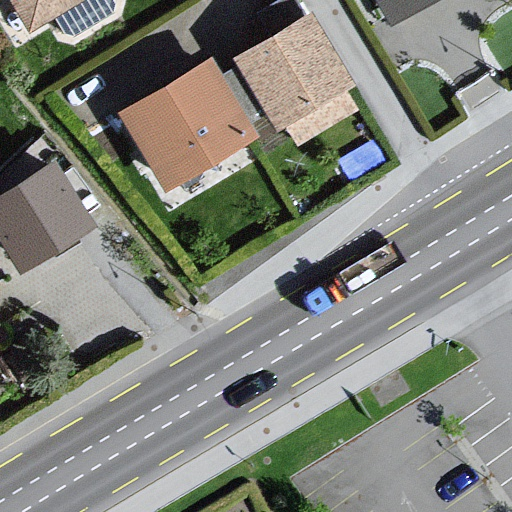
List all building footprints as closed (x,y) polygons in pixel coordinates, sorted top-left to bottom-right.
[(13,0),(35,31),(86,0),(13,0)] [(380,0),(396,23),(440,0),(380,0)] [(315,12),(241,56),(296,149),(359,112),(357,83),(315,12)] [(215,59),(124,108),(169,190),(259,141),(215,59)] [(97,228),(59,164),(0,199),(0,231),(24,271),(97,228)]
